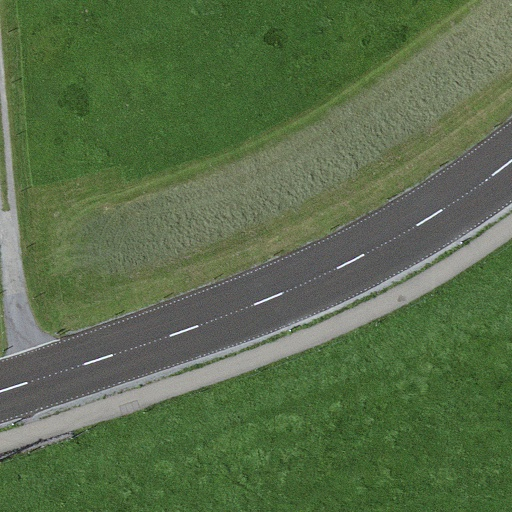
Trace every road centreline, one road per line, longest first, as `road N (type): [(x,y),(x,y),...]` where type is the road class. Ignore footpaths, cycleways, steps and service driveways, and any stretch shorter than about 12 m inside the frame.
road 1 (tertiary): [(0,394),(259,306),(395,240),(511,168)]
road 2 (track): [(0,70),(36,382)]
